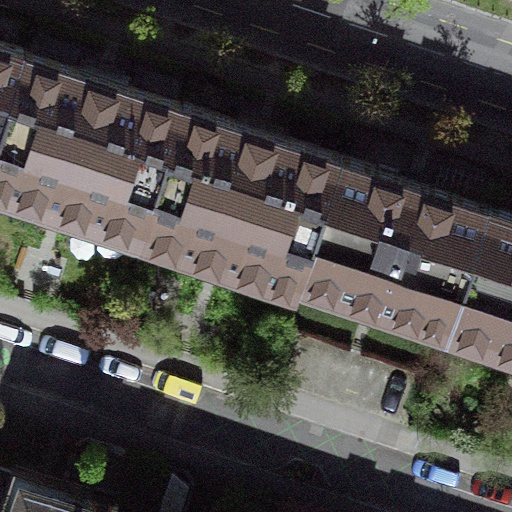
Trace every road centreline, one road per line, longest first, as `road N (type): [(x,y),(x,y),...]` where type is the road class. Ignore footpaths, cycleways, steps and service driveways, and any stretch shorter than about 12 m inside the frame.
road 1 (residential): [(0,350),(483,511)]
road 2 (secondary): [(511,77),(280,0)]
